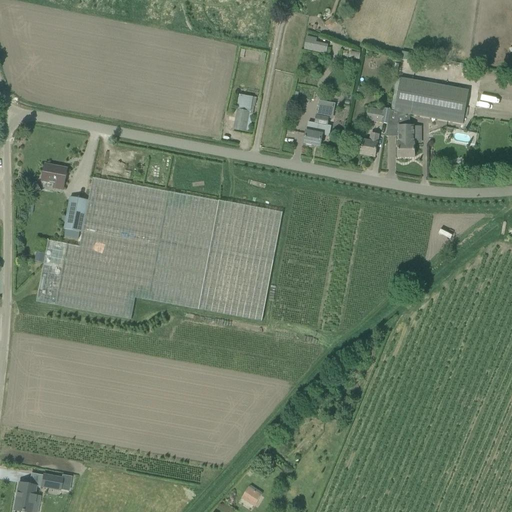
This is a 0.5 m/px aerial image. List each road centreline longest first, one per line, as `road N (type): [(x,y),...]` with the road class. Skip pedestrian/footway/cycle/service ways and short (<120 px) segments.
road 1 (unclassified): [(511,192),(441,192),(6,116)]
road 2 (unclassified): [(0,382),(6,116)]
